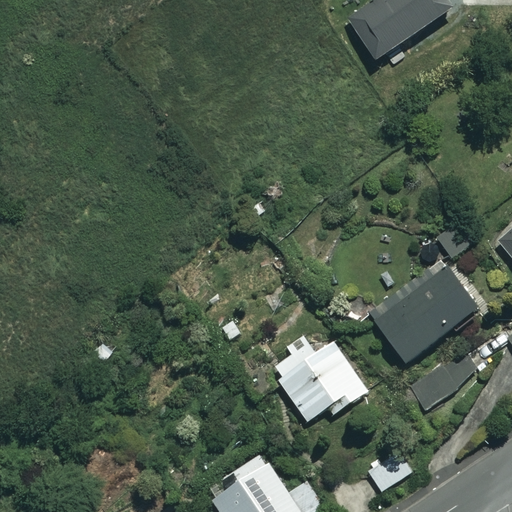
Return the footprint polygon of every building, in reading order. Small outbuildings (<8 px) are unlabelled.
[(453,10),(445,0),(378,0),(347,22),(375,63),(453,10)] [(472,246),(460,225),(439,238),(451,258),(472,246)] [(511,231),(497,244),(511,261),(511,231)] [(489,310),(457,264),(384,316),(415,361),(489,310)] [(306,336),(288,348),(293,356),(275,368),(283,379),(277,383),(305,424),(326,410),(331,419),(369,393),(328,332),(311,343),(306,336)] [(478,371),(467,356),(449,370),(446,366),(412,392),(427,411),(478,371)] [(276,389),(267,371),(246,381),(255,399),(276,389)] [(232,489),(213,501),(219,511),(319,511),(325,509),(308,482),(289,494),(265,455),(225,479),(232,489)]
